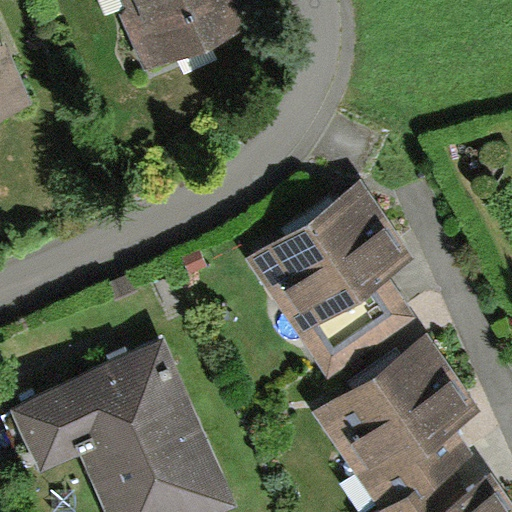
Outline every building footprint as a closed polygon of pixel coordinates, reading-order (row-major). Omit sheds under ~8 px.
[(116,0),(146,62),(257,10),(251,0),(116,0)] [(0,109),(32,95),(0,22),(0,109)] [(246,248),(328,367),(417,306),(388,264),(414,246),(361,170),(246,248)] [(429,323),(313,405),(379,499),(411,476),(418,486),(475,447),(455,419),(482,399),(429,323)] [(106,511),(214,511),(238,502),(166,340),(120,361),(11,409),(40,472),(80,454),(106,511)] [(418,486),(411,476),(379,499),(359,511),(511,511),(511,500),(475,447),(418,486)]
